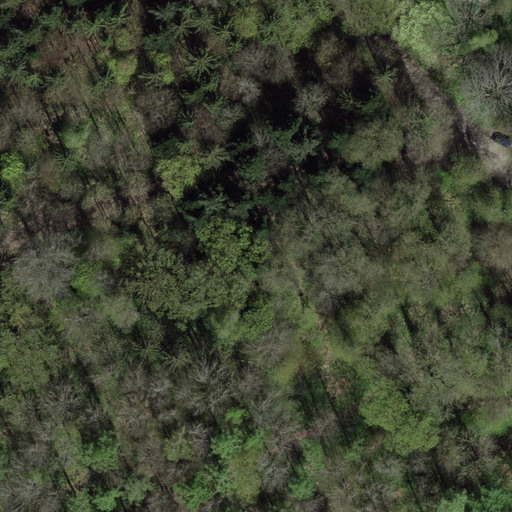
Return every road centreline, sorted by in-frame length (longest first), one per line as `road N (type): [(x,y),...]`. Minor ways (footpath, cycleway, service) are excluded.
road 1 (track): [(82,511),(344,409),(381,384),(419,343),(511,185)]
road 2 (track): [(0,245),(115,198),(324,165),(470,154)]
road 3 (track): [(511,193),(336,0)]
